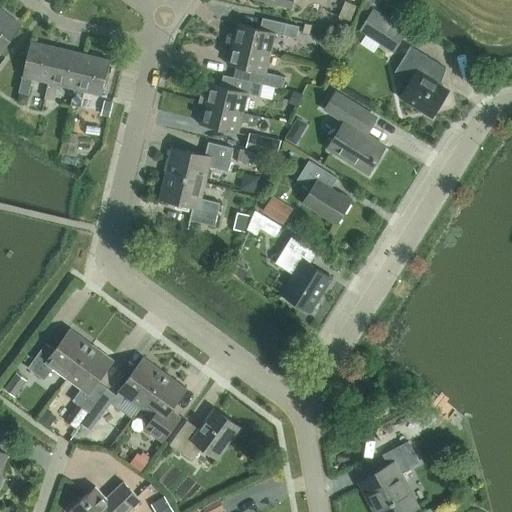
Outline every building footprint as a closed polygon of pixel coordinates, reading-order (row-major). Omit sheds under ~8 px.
[(357,7),(345,2),(339,17),(351,22),(357,7)] [(395,52),(408,30),(373,8),(360,30),(395,52)] [(0,9),(0,53),(0,54),(22,25),(0,9)] [(226,42),(271,53),(275,33),(297,38),(300,27),(286,23),(263,18),(260,29),(237,23),(234,35),(228,34),(226,42)] [(305,23),(302,32),(309,34),(312,25),(305,23)] [(33,79),(49,82),(58,48),(31,41),(23,76),(19,92),(29,95),(33,79)] [(234,77),(263,84),(271,86),(283,89),(285,77),(274,75),(274,74),(266,72),(271,53),(226,42),(224,51),(230,52),(227,64),(236,66),(234,77)] [(437,63),(411,47),(395,72),(410,81),(401,96),(432,116),(448,91),(437,84),(446,69),(437,63)] [(49,82),(45,98),(55,101),(59,85),(75,88),(75,89),(84,54),(58,48),(49,82)] [(75,88),(71,104),(82,107),(86,91),(102,95),(110,60),(84,54),(75,89),(75,88)] [(199,102),(243,113),(248,93),(260,96),(263,84),(234,77),(223,75),(221,86),(209,83),(207,95),(201,94),(199,102)] [(294,89),(289,101),(298,105),(303,93),(294,89)] [(378,118),(370,113),(336,92),(325,109),(345,121),(328,148),(368,173),(385,146),(368,135),(378,118)] [(20,93),(18,102),(27,104),(29,95),(20,93)] [(104,101),(101,114),(110,116),(113,102),(104,101)] [(257,116),(243,113),(199,102),(197,111),(203,112),(200,124),(239,133),(241,121),(255,124),(257,116)] [(78,120),(82,107),(71,104),(68,118),(78,120)] [(290,129),(285,138),(296,144),(299,140),(296,132),(290,129)] [(281,141),(250,134),(247,149),(278,156),(281,141)] [(173,147),(166,173),(205,182),(209,167),(228,171),(234,148),(208,142),(205,155),(173,147)] [(257,154),(241,150),(238,161),(255,165),(257,154)] [(338,178),(317,165),(310,161),(297,182),(311,191),(303,203),(337,224),(351,201),(331,188),(338,178)] [(205,182),(166,173),(160,199),(193,207),(190,220),(215,226),(221,203),(201,198),(205,182)] [(247,177),(244,189),(260,193),(264,181),(247,177)] [(293,210),(272,197),(263,211),(284,225),(293,210)] [(251,221),(248,229),(257,234),(261,227),(276,236),(282,225),(255,210),(251,221)] [(249,216),(238,213),(234,230),(246,233),(249,216)] [(294,274),(282,294),(311,312),(332,277),(310,264),(317,252),(291,236),(275,263),(294,274)] [(53,368),(67,379),(93,344),(72,328),(56,350),(46,343),(28,368),(45,380),(53,368)] [(93,344),(67,379),(81,389),(73,400),(78,404),(79,405),(89,412),(107,388),(98,381),(114,359),(93,344)] [(107,388),(89,412),(90,413),(82,425),(91,431),(99,420),(111,403),(118,408),(126,397),(140,407),(166,372),(145,357),(117,395),(107,388)] [(166,372),(140,407),(154,417),(146,429),(162,441),(180,417),(170,410),(187,388),(166,372)] [(27,382),(17,374),(4,390),(15,398),(27,382)] [(357,392),(373,384),(368,375),(352,383),(357,392)] [(371,419),(383,412),(379,403),(366,410),(371,419)] [(78,404),(66,420),(78,428),(81,424),(90,413),(89,412),(79,405),(78,404)] [(240,427),(215,409),(200,430),(188,420),(170,444),(192,461),(203,447),(217,458),(240,427)] [(390,468),(361,483),(376,511),(403,511),(417,505),(399,473),(420,462),(409,441),(383,454),(390,468)] [(149,462),(138,454),(131,464),(141,472),(149,462)] [(127,511),(141,500),(124,482),(107,498),(95,486),(69,511),(70,511),(127,511)] [(151,505),(155,511),(174,511),(164,496),(151,505)] [(203,508),(205,511),(219,511),(225,509),(220,499),(203,508)]
